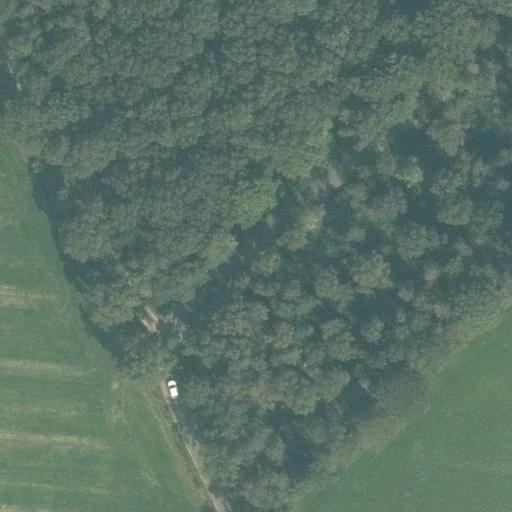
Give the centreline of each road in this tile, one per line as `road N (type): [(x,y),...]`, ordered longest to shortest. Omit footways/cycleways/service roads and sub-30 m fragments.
road 1 (tertiary): [(231,511),(174,388),(173,344),(191,301),(511,31)]
road 2 (track): [(0,33),(171,370)]
